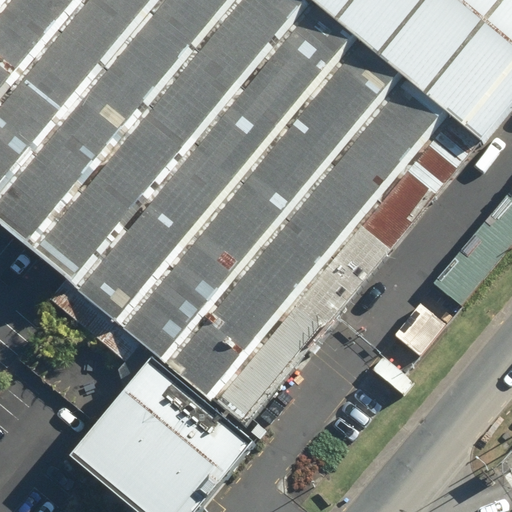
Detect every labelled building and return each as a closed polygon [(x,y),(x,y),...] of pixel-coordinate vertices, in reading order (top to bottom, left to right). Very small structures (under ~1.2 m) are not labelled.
[(0,0),(0,226),(206,400),(246,432),(479,143),(445,119),(303,0),(0,0)] [(511,0),(303,0),(445,119),(479,143),(511,103),(511,0)] [(511,187),(432,284),(463,310),(511,251),(511,187)] [(424,306),(395,337),(419,359),(448,329),(424,306)] [(197,511),(251,448),(148,361),(68,456),(134,511),(197,511)]
